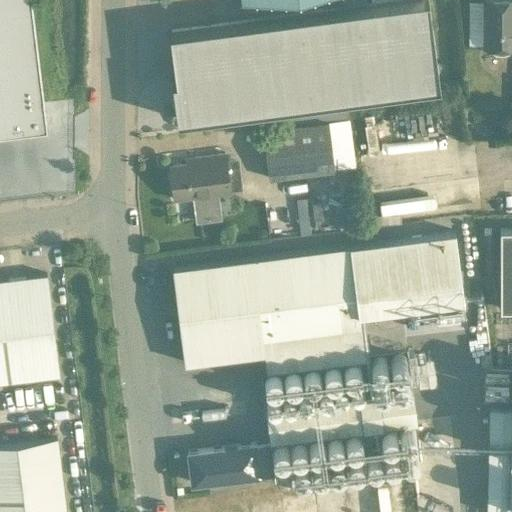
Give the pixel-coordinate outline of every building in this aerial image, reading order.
[(30,0),(0,0),(0,131),(46,126),(30,0)] [(176,119),(439,84),(428,0),(394,0),(169,30),(175,78),(171,78),(176,119)] [(511,0),(482,0),(482,48),(490,48),(492,51),(496,53),(505,53),(509,51),(510,48),(511,47),(511,0)] [(328,119),(262,128),(269,178),(334,170),(328,119)] [(54,136),(37,187),(53,192),(70,141),(54,136)] [(191,162),(169,165),(174,199),(192,196),(195,221),(221,218),(217,193),(230,191),(225,152),(190,157),(191,162)] [(310,233),(306,196),(296,197),(300,234),(310,233)] [(463,293),(453,227),(350,242),(171,268),(179,319),(185,360),(249,351),(257,349),(264,348),(267,372),(366,358),(359,308),(463,293)] [(500,308),(511,308),(511,227),(500,228),(500,308)] [(0,278),(0,379),(58,373),(46,273),(0,278)] [(411,387),(267,407),(271,438),(416,417),(411,387)] [(486,511),(495,511),(511,511),(511,405),(488,405),(486,511)] [(0,511),(65,511),(56,436),(0,442),(0,511)] [(272,469),(268,437),(235,442),(234,438),(224,439),(225,443),(188,448),(192,479),(272,469)]
